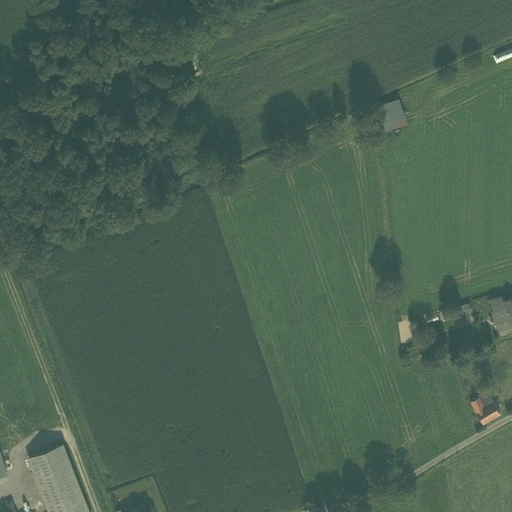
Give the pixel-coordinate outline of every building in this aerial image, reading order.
[(376,113),(385,140),(395,136),(386,109),(376,113)] [(490,298),(493,310),(505,307),(503,299),(501,295),(490,298)] [(511,317),(511,296),(503,299),(505,307),(506,311),(510,310),(511,317)] [(506,311),(505,307),(493,310),(492,310),(494,316),(495,322),(511,317),(510,310),(506,311)] [(440,310),(443,320),(449,319),(445,308),(440,310)] [(428,324),(440,319),(437,312),(425,317),(428,324)] [(471,400),(476,411),(484,406),(493,401),(491,396),(487,389),(478,393),(476,394),(477,397),(471,400)] [(476,411),(483,423),(500,413),(493,401),(484,406),(476,411)] [(29,456),(51,511),(89,511),(63,443),(29,456)] [(0,505),(0,511),(12,511),(16,511),(14,505),(15,505),(13,500),(0,505)] [(148,511),(146,503),(145,504),(146,507),(138,510),(137,507),(124,511),(148,511)]
